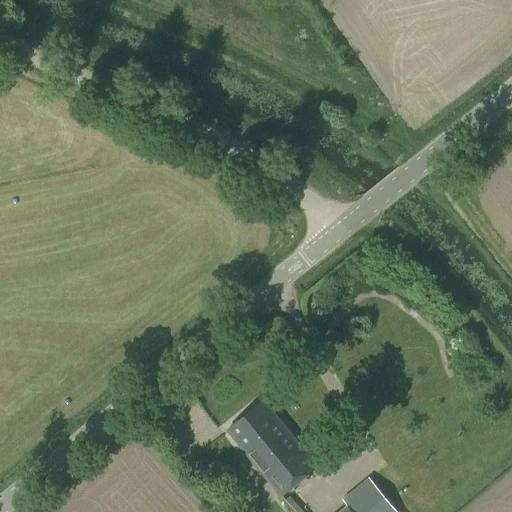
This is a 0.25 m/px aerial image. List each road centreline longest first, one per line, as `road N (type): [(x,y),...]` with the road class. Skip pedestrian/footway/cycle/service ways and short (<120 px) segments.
road 1 (tertiary): [(0,507),(338,234)]
road 2 (unclassified): [(338,234),(253,160),(0,44)]
road 3 (tertiary): [(338,234),(511,94)]
